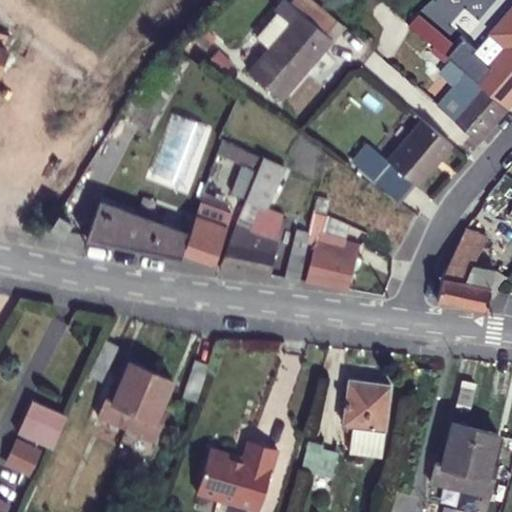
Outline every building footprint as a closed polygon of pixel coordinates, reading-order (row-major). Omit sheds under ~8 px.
[(273,14),(276,16),(289,27),(268,50),(248,72),(279,99),(331,39),(285,1),(273,14)] [(461,64),(510,107),(511,104),(511,5),(481,41),(503,60),(491,74),(469,55),(461,64)] [(255,39),(268,50),(289,27),(276,16),(255,39)] [(0,58),(9,36),(0,32),(0,58)] [(61,213),(67,218),(104,162),(114,167),(126,150),(136,154),(151,129),(169,139),(152,192),(155,193),(145,217),(99,201),(86,236),(181,256),(182,253),(190,231),(183,230),(205,170),(209,172),(217,154),(224,141),(218,138),(240,92),(170,44),(165,40),(58,211),(61,213)] [(470,103),(455,120),(480,142),(508,109),(466,74),(454,88),(470,103)] [(361,169),(399,201),(414,183),(419,187),(454,145),(423,119),(388,161),(376,151),(361,169)] [(224,141),(217,154),(256,171),(260,160),(262,157),(224,141)] [(260,160),(256,171),(245,199),(235,222),(218,263),(271,274),(281,211),(263,209),(279,167),(260,160)] [(36,170),(27,188),(51,200),(60,183),(36,170)] [(231,214),(199,203),(190,231),(182,253),(213,261),(231,214)] [(306,279),(347,289),(357,245),(322,236),(327,214),(319,209),(316,208),(314,218),(308,245),(313,246),(306,279)] [(61,213),(58,211),(49,225),(63,232),(70,221),(67,218),(61,213)] [(308,245),(314,218),(302,216),(294,253),(290,253),(285,276),(285,278),(300,280),(301,278),(308,245)] [(488,238),(465,227),(442,275),(436,299),(485,309),(499,292),(511,275),(511,270),(471,263),(488,238)] [(104,341),(88,377),(100,382),(116,347),(104,341)] [(95,417),(123,429),(149,370),(126,360),(109,400),(104,398),(95,417)] [(182,397),(194,402),(209,366),(197,361),(182,397)] [(149,370),(123,429),(151,441),(160,422),(154,419),(171,379),(149,370)] [(467,407),(474,381),(463,377),(456,404),(467,407)] [(382,445),(389,382),(347,378),(342,424),(350,425),(348,441),(382,445)] [(48,441),(60,408),(23,395),(11,429),(48,441)] [(452,421),(444,451),(441,463),(435,460),(430,479),(461,487),(476,427),(452,421)] [(493,495),(498,476),(489,474),(492,464),(500,433),(476,427),(461,487),(493,495)] [(13,435),(2,463),(30,474),(41,446),(13,435)] [(203,446),(189,491),(252,509),(271,447),(242,439),(236,460),(225,457),(226,453),(203,446)] [(316,473),(324,444),(307,439),(300,469),(316,473)] [(441,463),(444,451),(437,450),(435,460),(441,463)] [(489,474),(498,476),(501,466),(492,464),(489,474)] [(0,511),(1,511),(9,500),(0,495),(0,511)]
